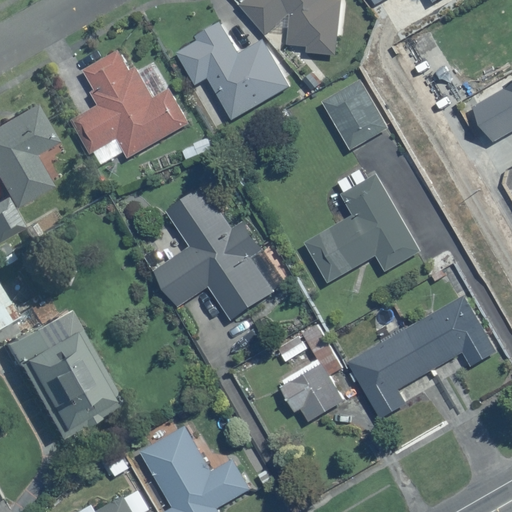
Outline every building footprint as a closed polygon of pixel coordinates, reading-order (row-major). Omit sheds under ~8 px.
[(246,0),(240,5),(265,34),(289,13),(286,46),(304,48),(304,54),(336,57),(341,0),(246,0)] [(238,54),(219,22),(195,36),(198,41),(177,53),(195,84),(206,77),(231,120),(289,87),(262,41),(238,54)] [(188,123),(169,89),(153,98),(135,67),(128,71),(117,52),(84,71),(94,90),(90,92),(97,105),(71,120),(90,152),(116,137),(127,157),(188,123)] [(393,127),(391,123),(364,79),(328,101),(357,149),(393,127)] [(496,138),(511,130),(511,86),(479,102),(496,138)] [(61,141),(39,105),(0,127),(0,175),(19,207),(54,186),(36,155),(61,141)] [(197,145),(187,149),(191,159),(220,149),(215,135),(196,142),(197,145)] [(355,214),(308,239),(332,282),(379,256),(388,272),(423,253),(378,172),(371,176),(366,168),(338,184),(355,214)] [(267,247),(246,214),(236,221),(210,182),(171,208),(195,244),(158,269),(183,306),(214,286),(234,317),(276,290),(253,256),(267,247)] [(0,202),(0,241),(26,228),(10,198),(0,202)] [(0,322),(21,311),(2,278),(0,279),(0,322)] [(469,292),(356,356),(352,359),(386,417),(414,401),(407,388),(469,352),(477,365),(503,350),(469,292)] [(70,307),(5,343),(57,436),(122,400),(70,307)] [(308,332),(322,357),(284,381),(303,410),(307,408),(317,423),(361,395),(322,324),(308,332)] [(310,348),(301,333),(280,345),(290,361),(310,348)] [(191,425),(147,448),(175,504),(166,509),(167,511),(224,511),(222,507),(257,489),(241,457),(215,471),(191,425)] [(126,449),(110,458),(121,476),(136,466),(126,449)] [(152,511),(137,488),(100,511),(152,511)]
